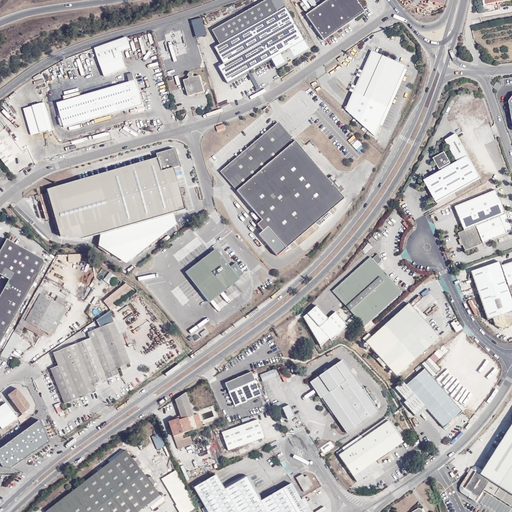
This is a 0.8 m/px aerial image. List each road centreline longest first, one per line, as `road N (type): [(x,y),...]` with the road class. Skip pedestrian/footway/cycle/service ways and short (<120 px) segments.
road 1 (secondary): [(12,511),(326,270),(407,160),(443,71)]
road 2 (secondary): [(436,65),(395,159),(317,263),(9,500)]
road 3 (tertiary): [(226,0),(80,45),(0,94)]
road 4 (unclassified): [(190,126),(291,82),(397,7)]
road 5 (unclassified): [(0,201),(56,165),(190,126)]
road 6 (unclassified): [(511,375),(461,443),(368,511)]
road 7 (unclassified): [(511,359),(472,326),(431,254)]
road 8 (unknown): [(511,240),(457,259),(443,223),(421,235)]
